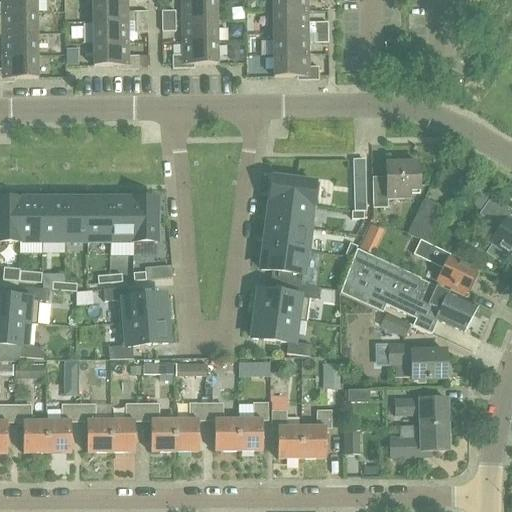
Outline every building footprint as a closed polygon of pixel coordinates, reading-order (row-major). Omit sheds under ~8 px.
[(0,0),(1,15),(36,14),(35,0),(0,0)] [(91,24),(126,23),(125,0),(91,1),(91,24)] [(216,0),(205,0),(181,1),(182,22),(217,21),(216,0)] [(272,0),(272,13),(307,12),(307,1),(314,2),(314,1),(327,1),(326,0),(272,0)] [(162,23),(176,22),(176,12),(162,13),(162,23)] [(307,12),(272,13),(273,35),(307,34),(314,34),(328,34),(328,24),(307,24),(307,12)] [(134,22),(147,22),(147,13),(134,13),(134,22)] [(36,14),(1,15),(1,27),(0,27),(0,36),(1,37),(37,36),(36,14)] [(217,21),(182,22),(182,44),(217,43),(217,21)] [(147,22),(134,22),(134,33),(148,33),(147,22)] [(176,22),(162,23),(162,33),(176,33),(176,22)] [(126,23),(91,24),(92,45),(127,44),(126,23)] [(307,34),(273,35),(273,57),(308,56),(307,34)] [(328,34),(314,34),(315,44),(328,44),(328,34)] [(1,38),(2,45),(2,58),(38,57),(37,36),(1,37),(1,38)] [(217,43),(182,44),(182,55),(171,55),(171,71),(189,70),(189,66),(218,65),(217,43)] [(127,57),(127,44),(92,45),(93,68),(117,67),(117,71),(139,71),(138,56),(127,57)] [(308,68),(308,56),(273,57),(274,79),(300,78),(300,82),(318,82),(318,68),(308,68)] [(38,57),(2,58),(2,70),(0,69),(0,85),(15,85),(15,80),(38,79),(38,57)] [(484,124),(480,134),(504,145),(509,135),(484,124)] [(80,140),(69,141),(70,164),(81,164),(80,140)] [(372,180),(372,197),(372,210),(388,210),(388,200),(410,200),(409,188),(419,188),(418,164),(387,165),(387,179),(372,179),(372,180)] [(273,179),(270,202),(311,207),(314,184),(273,179)] [(487,203),(480,214),(498,226),(497,229),(499,230),(490,243),(493,244),(486,254),(500,264),(506,254),(511,257),(511,212),(491,198),(487,203)] [(18,202),(0,201),(0,243),(18,244),(18,202)] [(444,211),(424,201),(407,236),(427,245),(444,211)] [(42,202),(18,202),(18,244),(42,244),(42,202)] [(42,202),(42,244),(65,244),(65,202),(42,202)] [(65,202),(65,244),(88,244),(88,202),(65,202)] [(88,202),(88,244),(111,244),(111,202),(88,202)] [(111,202),(111,244),(134,244),(134,202),(111,202)] [(134,202),(134,244),(157,244),(157,202),(134,202)] [(270,202),(267,225),(308,230),(311,207),(270,202)] [(364,213),(351,213),(351,221),(364,221),(364,213)] [(267,225),(264,248),(305,253),(308,230),(267,225)] [(357,248),(349,245),(345,256),(353,259),(357,248)] [(470,283),(475,272),(460,265),(462,262),(431,247),(425,259),(443,268),(436,282),(465,296),(466,293),(469,294),(473,285),(470,283)] [(320,278),(302,276),(305,253),(264,248),(261,271),(296,276),(295,287),(319,290),(320,278)] [(431,336),(437,323),(462,334),(464,330),(469,329),(472,322),(471,318),(476,307),(447,295),(448,294),(421,282),(421,280),(408,274),(356,251),(340,295),(383,314),(386,307),(416,320),(413,328),(431,336)] [(19,271),(3,269),(2,281),(18,283),(19,271)] [(19,283),(36,284),(37,274),(20,273),(19,283)] [(110,285),(122,284),(121,276),(109,277),(110,285)] [(98,286),(110,285),(109,277),(97,278),(98,286)] [(52,284),(52,292),(64,293),(64,285),(52,284)] [(64,285),(64,293),(76,294),(76,286),(64,285)] [(295,287),(293,298),(258,293),(255,317),(296,322),(299,299),(317,302),(319,290),(295,287)] [(0,322),(28,325),(30,302),(48,304),(49,292),(25,290),(24,301),(0,298),(0,322)] [(166,321),(164,298),(128,301),(127,290),(103,292),(104,304),(122,302),(124,325),(166,321)] [(405,340),(411,327),(386,315),(379,328),(405,340)] [(252,340),(287,345),(286,356),(309,359),(311,347),(293,345),(296,322),(255,317),(252,340)] [(133,359),(132,348),(168,345),(166,321),(124,325),(126,348),(108,349),(109,361),(133,359)] [(0,322),(0,346),(20,348),(19,359),(43,361),(44,349),(26,347),(28,325),(0,322)] [(315,345),(341,346),(342,324),(315,324),(315,345)] [(411,382),(447,381),(446,353),(434,354),(433,347),(388,349),(389,366),(411,365),(411,382)] [(91,392),(91,364),(78,365),(79,391),(91,392)] [(269,379),(269,364),(238,364),(238,379),(269,379)] [(328,392),(341,391),(340,364),(327,364),(328,392)] [(112,382),(140,382),(140,365),(111,365),(112,382)] [(207,378),(207,365),(176,365),(176,378),(206,378),(207,378)] [(15,380),(28,380),(45,380),(44,366),(14,367),(15,380)] [(12,367),(0,367),(0,377),(12,377),(12,367)] [(369,403),(369,392),(348,393),(348,403),(369,403)] [(421,428),(449,427),(448,400),(394,403),(395,419),(421,418),(421,428)] [(190,422),(174,422),(175,454),(198,454),(198,423),(204,422),(204,406),(190,407),(190,422)] [(239,453),(238,421),(223,421),(223,406),(209,406),(209,422),(214,422),(215,453),(239,453)] [(238,421),(239,453),(262,453),(262,422),(268,422),(268,406),(253,406),(254,421),(238,421)] [(111,455),(110,422),(95,423),(95,407),(81,408),(81,424),(87,423),(87,455),(111,455)] [(126,422),(110,422),(111,455),(135,454),(134,423),(141,423),(141,407),(126,407),(126,422)] [(175,454),(174,422),(159,422),(159,407),(144,407),(144,423),(151,423),(151,454),(175,454)] [(0,455),(8,456),(7,425),(13,425),(13,408),(0,408),(0,455)] [(62,424),(47,424),(48,455),(72,455),(71,424),(77,424),(77,408),(62,408),(62,424)] [(48,455),(47,424),(30,424),(30,409),(17,409),(17,424),(23,424),(23,456),(48,455)] [(302,461),(302,429),(287,429),(286,414),(272,414),(272,430),(278,430),(279,462),(302,461)] [(302,429),(302,461),(325,461),(325,430),(332,430),(332,414),(317,414),(317,429),(302,429)] [(449,427),(421,428),(421,440),(390,442),(391,461),(428,460),(428,454),(450,453),(449,427)] [(345,457),(359,457),(358,433),(344,433),(345,457)]
